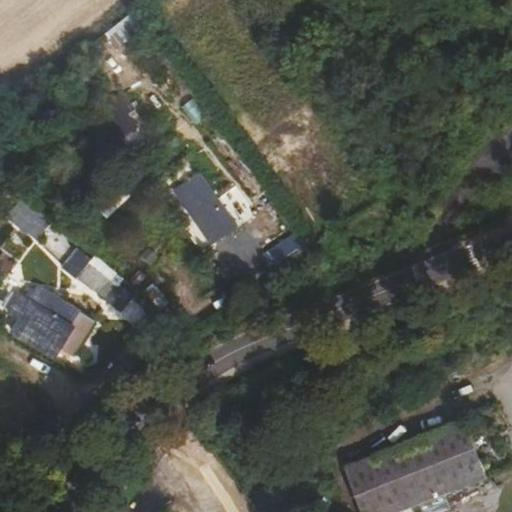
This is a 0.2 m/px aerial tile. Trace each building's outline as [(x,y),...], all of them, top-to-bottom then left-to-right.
[(98,103),(125,140),(140,129),(129,114),(137,108),(121,86),(98,103)] [(202,172),(174,191),(210,245),(239,227),(202,172)] [(143,292),(97,257),(80,279),(125,315),(143,292)] [(41,307),(24,297),(13,314),(30,324),(41,307)] [(60,355),(77,328),(41,307),(30,324),(48,336),(42,345),(60,355)] [(318,466),(332,511),(399,511),(489,483),(467,417),(318,466)]
